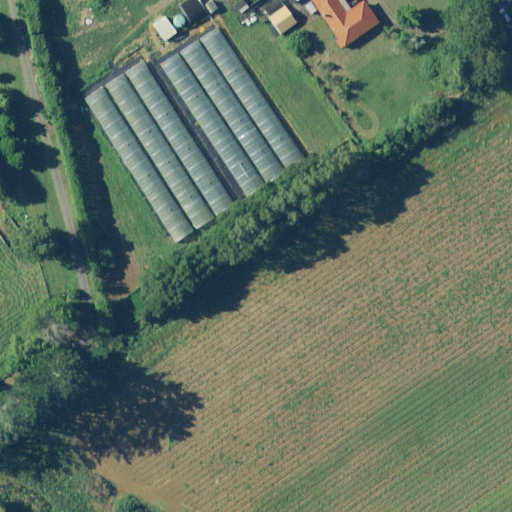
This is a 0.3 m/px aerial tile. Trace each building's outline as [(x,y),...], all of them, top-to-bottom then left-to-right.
[(210,15),(201,0),(191,0),(181,6),(192,25),(210,15)] [(242,0),(241,0),(231,9),(239,19),(250,9),(242,0)] [(298,23),(281,0),(276,0),(264,9),(282,34),(298,23)] [(313,0),(306,5),(312,15),(319,10),(344,47),(381,22),(366,0),(358,6),(354,0),(313,0)] [(182,13),(172,20),(179,29),(188,22),(182,13)] [(178,33),(167,16),(154,25),(165,41),(178,33)] [(307,160),(221,28),(163,65),(249,197),(307,160)] [(236,204),(146,62),(87,99),(177,241),(236,204)]
